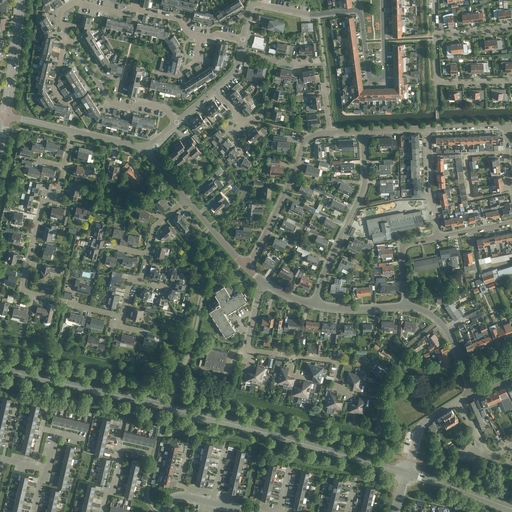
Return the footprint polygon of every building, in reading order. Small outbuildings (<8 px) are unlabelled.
[(48,4),(51,2),(49,0),(43,0),(46,5),(43,5),(43,8),(49,10),(50,6),(48,4)] [(238,9),(243,6),(241,2),(243,0),(236,0),(234,2),(238,9)] [(229,4),(228,2),(227,2),(224,4),(224,5),(223,5),(225,7),(229,15),(234,12),(229,4)] [(229,4),(234,12),(238,9),(234,2),(229,4)] [(511,7),(508,8),(507,2),(503,2),(504,8),(505,18),(511,18),(511,16),(511,15),(511,7)] [(393,16),(400,16),(400,13),(401,13),(401,6),(393,6),(393,16)] [(229,15),(225,7),(221,10),(220,10),(225,17),(229,15)] [(498,17),(499,19),(505,18),(504,8),(493,9),(494,18),(498,17)] [(203,21),(205,13),(201,12),(201,9),(200,9),(198,20),(197,22),(200,23),(200,20),(203,21)] [(225,17),(220,10),(221,10),(220,9),(213,13),(214,21),(219,18),(220,20),(225,17)] [(479,21),(479,20),(483,19),(482,11),(472,12),(473,22),(479,21)] [(214,21),(213,13),(205,12),(205,13),(203,21),(209,22),(209,19),(214,21)] [(448,23),(448,25),(454,24),(453,12),(451,13),(449,13),(447,13),(445,14),(444,15),(442,15),(443,15),(444,24),(448,23)] [(461,13),(463,23),(473,22),(472,12),(461,13)] [(283,30),(285,22),(276,20),(277,19),(259,15),(258,19),(263,20),(261,27),(274,30),(274,29),(283,30)] [(38,21),(41,25),(49,21),(46,16),(43,18),(38,21)] [(345,27),(353,26),(352,16),(345,17),(346,20),(344,20),(345,27)] [(404,19),(401,19),(400,19),(400,16),(393,16),(394,26),(402,26),(405,26),(404,19)] [(110,28),(112,19),(107,18),(106,22),(103,21),(102,27),(105,28),(105,26),(110,28)] [(82,31),(89,30),(91,22),(82,20),(81,26),(84,26),(82,31)] [(50,27),(52,25),(49,21),(41,25),(41,26),(45,33),(52,31),(50,27)] [(348,37),(354,36),(353,26),(345,27),(346,34),(348,33),(348,37)] [(402,26),(394,26),(394,36),(400,36),(400,33),(402,33),(402,26)] [(164,38),(168,32),(163,31),(164,28),(159,27),(157,35),(156,35),(156,36),(164,38)] [(93,38),(94,37),(89,30),(82,31),(85,36),(83,37),(86,42),(93,38)] [(53,43),(54,37),(51,36),(52,31),(45,33),(43,41),(53,43)] [(168,32),(164,38),(168,45),(177,39),(174,35),(171,36),(168,32)] [(262,44),(264,38),(254,36),(253,43),(252,43),(252,46),(263,49),(264,45),(262,44)] [(348,47),(356,46),(354,36),(348,37),(348,40),(347,40),(348,47)] [(96,42),(93,38),(86,42),(89,47),(96,42)] [(501,48),(500,39),(496,40),(496,38),(490,39),(491,49),(501,48)] [(173,52),(180,50),(177,46),(180,44),(177,39),(168,45),(173,52)] [(484,40),(484,41),(480,42),(481,50),(491,49),(490,39),(484,40)] [(91,51),(99,47),(96,42),(89,47),(91,51)] [(467,52),(466,43),(462,44),(462,42),(456,43),(457,53),(467,52)] [(283,44),(277,43),(276,50),(285,53),(285,52),(292,54),(294,46),(290,45),(291,45),(283,43),(283,44)] [(315,50),(315,43),(311,43),(312,46),(311,46),(311,45),(306,46),(301,47),(301,54),(306,54),(306,53),(311,53),(311,50),(312,49),(312,50),(315,50)] [(450,44),(450,45),(446,46),(447,54),(457,53),(456,43),(450,44)] [(402,51),(402,44),(394,44),(394,54),(401,54),(405,54),(405,51),(402,51)] [(351,56),(357,55),(356,46),(348,47),(349,53),(350,53),(351,56)] [(94,56),(102,51),(99,47),(91,51),(94,56)] [(179,55),(180,50),(173,52),(172,54),(171,54),(170,55),(169,59),(170,59),(171,60),(172,60),(172,59),(181,61),(182,56),(179,55)] [(104,56),(104,55),(102,51),(94,56),(97,60),(104,56)] [(401,57),(401,54),(394,54),(395,64),(405,64),(405,57),(401,57)] [(106,68),(109,62),(105,55),(104,55),(104,56),(97,60),(100,65),(103,64),(106,68)] [(350,66),(358,65),(357,55),(351,56),(351,59),(349,60),(350,66)] [(225,65),(226,60),(214,57),(213,64),(212,65),(218,69),(219,64),(225,65)] [(450,72),(450,73),(457,73),(456,61),(455,61),(453,62),(451,62),(449,62),(448,63),(446,63),(446,64),(446,72),(450,72)] [(505,70),(505,71),(511,71),(511,61),(501,62),(501,70),(505,70)] [(118,65),(118,64),(109,62),(106,68),(110,69),(110,72),(115,73),(117,65),(118,65)] [(471,71),(471,73),(477,72),(477,62),(466,63),(466,71),(471,71)] [(483,72),(483,71),(487,71),(487,62),(477,62),(477,72),(483,72)] [(265,65),(263,64),(257,63),(257,64),(256,64),(255,65),(254,68),(248,67),(245,79),(258,82),(259,76),(262,77),(263,76),(265,75),(267,67),(266,67),(265,65)] [(132,73),(141,75),(142,70),(140,69),(140,66),(134,64),(132,73)] [(401,74),(401,71),(405,71),(405,64),(395,64),(395,74),(401,74)] [(167,73),(172,74),(172,71),(178,72),(179,67),(171,65),(170,69),(168,69),(168,70),(167,72),(167,73)] [(214,72),(218,69),(212,65),(205,69),(211,78),(216,75),(214,72)] [(353,76),(359,75),(358,65),(350,66),(351,73),(353,73),(353,76)] [(67,77),(75,73),(72,68),(64,73),(67,77)] [(284,78),(286,69),(281,68),(280,73),(276,72),(274,79),(281,80),(281,77),(284,78)] [(206,81),(211,78),(205,69),(201,72),(206,81)] [(296,80),(296,76),(291,75),(292,70),(286,69),(284,78),(288,79),(287,82),(293,83),(294,80),(296,80)] [(300,84),(307,83),(306,81),(309,81),(308,70),(302,71),(303,76),(299,77),(300,84)] [(308,70),(309,81),(315,80),(315,83),(319,82),(318,74),(314,75),(314,70),(308,70)] [(202,83),(206,81),(201,72),(196,75),(202,83)] [(70,82),(78,77),(75,73),(67,77),(70,82)] [(194,76),(193,74),(191,76),(197,86),(202,83),(196,75),(194,76)] [(403,84),(407,83),(406,77),(401,77),(401,74),(395,74),(395,84),(403,84)] [(352,79),(353,86),(361,85),(359,75),(353,76),(354,79),(352,79)] [(193,89),(197,86),(191,76),(188,78),(190,79),(187,81),(193,89)] [(73,86),(81,82),(78,77),(70,82),(73,86)] [(38,92),(45,90),(47,83),(37,80),(36,86),(39,86),(38,92)] [(193,89),(187,81),(181,85),(182,92),(183,97),(185,98),(186,95),(189,93),(188,92),(193,89)] [(76,91),(83,86),(81,82),(73,86),(76,91)] [(182,92),(181,85),(172,83),(170,93),(176,94),(176,96),(180,97),(181,95),(180,92),(182,92)] [(233,100),(240,94),(238,92),(239,91),(239,90),(242,87),(238,83),(231,89),(234,92),(229,96),(233,100)] [(406,99),(404,96),(403,93),(405,91),(407,91),(407,83),(403,84),(395,84),(395,88),(406,99)] [(361,89),(361,85),(353,86),(349,86),(350,94),(352,93),(354,95),(354,98),(352,100),(352,101),(362,89),(361,89)] [(83,86),(76,91),(79,96),(86,91),(83,86)] [(406,99),(395,88),(395,89),(391,89),(391,100),(394,100),(394,101),(397,104),(400,101),(398,100),(398,98),(400,97),(403,96),(406,99)] [(497,89),(490,88),(491,88),(491,93),(492,94),(492,100),(505,99),(505,89),(497,89)] [(282,100),(284,91),(276,89),(275,93),(273,92),(272,98),(282,100)] [(362,90),(362,89),(352,101),(355,98),(357,98),(359,99),(359,101),(367,101),(366,101),(366,89),(362,90)] [(484,98),(483,90),(485,90),(485,89),(467,90),(469,90),(469,99),(484,98)] [(45,90),(38,92),(41,96),(38,97),(41,102),(49,97),(45,90)] [(461,102),(461,90),(462,90),(447,90),(447,91),(449,91),(449,100),(457,99),(457,102),(461,102)] [(309,102),(320,101),(319,95),(314,95),(314,92),(306,93),(307,99),(309,99),(309,102)] [(80,98),(83,102),(90,97),(87,93),(80,98)] [(240,94),(233,100),(237,105),(242,101),(243,103),(250,97),(247,93),(244,96),(243,95),(242,96),(240,94)] [(49,110),(54,104),(49,97),(41,102),(44,107),(47,105),(49,110)] [(85,107),(93,102),(90,97),(83,102),(82,102),(85,107)] [(246,115),(256,106),(253,103),(254,100),(251,98),(242,106),(244,108),(242,110),(246,115)] [(316,111),(316,107),(321,107),(320,101),(309,102),(310,106),(306,106),(307,110),(308,110),(309,112),(316,111)] [(88,112),(96,107),(93,102),(85,107),(88,112)] [(210,105),(216,113),(218,111),(219,112),(220,111),(222,114),(227,110),(221,104),(218,106),(214,102),(210,105)] [(54,104),(49,110),(55,111),(54,114),(60,115),(60,114),(59,114),(61,106),(54,104)] [(214,115),(216,113),(210,105),(205,109),(209,114),(207,116),(212,122),(216,119),(214,116),(215,116),(214,115)] [(60,115),(59,116),(69,119),(70,112),(66,111),(67,107),(61,106),(59,114),(60,114),(60,115)] [(96,119),(100,113),(96,107),(88,112),(91,117),(93,115),(96,119)] [(280,120),(282,111),(274,109),(273,113),(271,112),(269,118),(280,120)] [(106,125),(108,115),(100,113),(96,119),(101,121),(100,123),(106,125)] [(136,126),(136,125),(139,115),(133,114),(132,119),(130,118),(129,120),(128,125),(136,126)] [(320,125),(319,117),(316,118),(315,114),(307,115),(308,121),(310,121),(311,126),(315,126),(320,126),(319,125),(320,125)] [(194,119),(200,126),(203,124),(204,125),(205,124),(207,127),(211,124),(205,117),(203,119),(199,115),(194,119)] [(198,127),(200,126),(194,119),(190,122),(194,127),(192,129),(197,135),(201,132),(199,129),(198,127)] [(261,138),(267,133),(262,127),(258,131),(255,128),(247,135),(250,138),(248,140),(248,141),(249,143),(251,143),(252,141),(252,142),(259,136),(261,138)] [(211,142),(215,146),(222,139),(220,137),(223,134),(219,130),(212,136),(214,139),(211,142)] [(289,150),(290,142),(286,142),(286,140),(282,139),(282,136),(274,135),(273,141),(278,141),(277,148),(282,148),(282,150),(289,150)] [(194,145),(196,143),(191,137),(183,144),(180,141),(174,146),(176,149),(170,155),(171,156),(169,158),(172,161),(173,160),(177,165),(185,159),(186,161),(189,159),(188,158),(192,154),(195,158),(199,155),(200,156),(202,154),(194,145)] [(392,140),(391,138),(378,138),(378,142),(378,148),(392,147),(392,149),(396,148),(396,140),(392,140)] [(223,155),(228,150),(226,148),(231,144),(227,139),(219,145),(222,149),(220,151),(223,155)] [(353,146),(352,139),(338,140),(338,147),(347,146),(347,149),(353,149),(354,149),(354,146),(353,146)] [(62,156),(63,150),(58,149),(59,144),(47,141),(45,149),(57,152),(56,155),(62,156)] [(31,150),(33,150),(43,152),(45,145),(33,142),(31,150)] [(315,158),(322,157),(321,151),(325,151),(324,144),(314,144),(315,158)] [(33,150),(31,150),(21,147),(19,155),(31,158),(32,155),(33,150)] [(92,154),(92,150),(84,148),(83,152),(79,151),(77,159),(87,161),(88,153),(92,154)] [(230,165),(236,159),(234,156),(238,152),(234,148),(227,154),(229,157),(226,159),(228,161),(227,162),(230,165)] [(455,158),(454,154),(437,155),(437,157),(436,157),(437,164),(443,163),(446,163),(445,157),(448,157),(451,158),(455,158)] [(489,166),(499,164),(497,158),(495,159),(494,156),(488,156),(489,166)] [(251,162),(246,160),(247,159),(244,158),(242,161),(241,160),(240,158),(233,163),(238,169),(239,168),(239,167),(246,170),(247,168),(249,169),(252,163),(250,162),(251,162)] [(379,174),(391,173),(390,164),(393,164),(393,159),(386,160),(386,164),(379,164),(379,169),(376,169),(376,174),(379,174)] [(117,178),(119,167),(111,165),(112,161),(107,160),(105,166),(109,167),(106,178),(107,179),(110,180),(112,179),(112,177),(117,178)] [(474,161),(469,161),(470,169),(478,168),(478,164),(475,165),(474,161)] [(30,167),(31,164),(25,163),(25,166),(29,167),(27,174),(40,177),(41,170),(30,167)] [(135,181),(140,175),(130,166),(127,163),(123,168),(126,171),(125,173),(135,181)] [(282,175),(283,167),(280,167),(280,164),(269,163),(268,167),(271,167),(270,175),(274,175),(274,174),(282,175)] [(447,169),(444,169),(443,163),(437,164),(437,170),(443,170),(443,172),(448,171),(447,169)] [(354,172),(353,164),(341,165),(336,165),(337,172),(341,171),(341,172),(354,172)] [(497,171),(500,171),(499,164),(489,166),(491,172),(490,172),(491,175),(497,174),(497,171)] [(89,174),(90,168),(77,165),(76,169),(75,168),(73,175),(83,178),(84,176),(87,176),(88,174),(89,174)] [(317,176),(319,169),(317,168),(307,165),(305,173),(317,176)] [(53,176),(55,169),(43,166),(41,174),(53,176)] [(218,175),(224,170),(220,166),(214,171),(218,175)] [(437,181),(444,180),(444,175),(448,175),(448,171),(443,172),(442,172),(443,174),(437,174),(437,181)] [(492,185),(502,183),(500,177),(498,177),(497,174),(491,175),(491,178),(494,178),(494,181),(491,182),(492,185)] [(208,193),(217,186),(212,179),(203,187),(208,193)] [(380,193),(393,192),(392,179),(386,179),(386,184),(380,185),(380,193)] [(444,189),(449,188),(449,185),(445,185),(444,180),(437,181),(438,187),(443,187),(444,189)] [(41,187),(42,183),(33,181),(30,193),(37,195),(39,187),(41,187)] [(349,195),(352,188),(341,183),(341,182),(338,181),(336,186),(339,187),(337,190),(344,193),(343,195),(348,197),(349,195)] [(492,194),(500,193),(500,190),(503,190),(502,183),(492,185),(493,191),(492,191),(492,194)] [(79,192),(81,193),(83,185),(75,184),(74,188),(70,187),(69,191),(71,191),(69,197),(77,199),(79,192)] [(309,197),(313,190),(301,184),(298,191),(304,194),(309,197)] [(270,198),(271,187),(263,186),(263,198),(270,198)] [(440,199),(447,198),(451,197),(449,188),(444,189),(444,192),(439,193),(440,199)] [(33,211),(34,208),(31,207),(33,195),(26,193),(23,205),(28,206),(27,209),(33,211)] [(216,211),(224,205),(222,202),(223,201),(222,200),(224,198),(221,194),(216,198),(218,200),(212,206),(216,211)] [(162,211),(168,206),(164,201),(167,199),(164,196),(155,203),(162,211)] [(448,203),(447,198),(440,199),(441,205),(446,204),(447,206),(453,205),(454,205),(453,202),(448,203)] [(332,200),(330,199),(328,202),(331,204),(329,206),(341,212),(344,205),(333,200),(332,200)] [(299,214),(302,207),(292,202),(288,211),(291,213),(292,212),(294,213),(295,212),(299,214)] [(262,214),(262,209),(255,208),(255,204),(248,203),(247,207),(249,207),(248,214),(248,217),(253,217),(253,213),(262,214)] [(511,211),(509,203),(504,204),(504,205),(499,206),(500,210),(500,212),(502,211),(503,215),(510,214),(509,211),(511,211)] [(314,213),(314,212),(316,209),(304,204),(303,207),(311,211),(311,212),(314,213)] [(493,218),(496,218),(496,217),(499,216),(498,210),(500,210),(499,206),(499,204),(496,205),(497,206),(491,207),(491,211),(493,218)] [(90,212),(91,207),(84,206),(83,209),(77,207),(75,215),(86,218),(88,212),(90,212)] [(475,221),(481,220),(480,214),(482,214),(482,213),(481,207),(481,206),(478,207),(479,209),(478,209),(479,213),(473,214),(475,221)] [(487,212),(486,207),(484,207),(484,206),(481,207),(482,213),(485,213),(486,219),(489,218),(489,219),(493,218),(491,211),(487,212)] [(60,210),(52,208),(50,215),(62,218),(64,209),(60,208),(60,210)] [(147,221),(149,214),(144,213),(145,210),(138,208),(137,211),(140,212),(138,219),(147,221)] [(423,224),(420,211),(402,214),(402,212),(366,219),(369,234),(372,233),(373,241),(391,238),(389,231),(400,229),(423,224)] [(465,213),(464,212),(464,211),(461,211),(461,215),(458,215),(458,214),(455,214),(456,217),(457,224),(464,223),(462,217),(465,217),(465,213)] [(468,213),(468,211),(464,212),(465,213),(465,217),(468,217),(469,222),(475,221),(473,214),(473,212),(468,213)] [(22,225),(24,218),(22,217),(23,214),(15,212),(13,220),(15,220),(14,223),(22,225)] [(184,233),(190,227),(179,214),(173,219),(184,233)] [(448,219),(447,214),(443,215),(445,227),(451,226),(450,218),(448,219)] [(333,229),(336,223),(326,218),(322,224),(333,229)] [(293,232),(296,226),(294,225),(284,220),(281,226),(291,231),(293,232)] [(104,228),(105,223),(100,222),(99,227),(95,226),(93,236),(101,238),(103,228),(104,228)] [(56,229),(56,226),(49,224),(48,227),(45,226),(42,238),(50,240),(53,229),(56,229)] [(167,241),(169,239),(169,236),(173,232),(167,226),(165,228),(165,229),(158,234),(161,238),(161,240),(167,241)] [(251,232),(251,228),(243,227),(243,230),(236,230),(235,237),(242,237),(242,238),(249,239),(249,231),(251,232)] [(123,245),(124,239),(121,238),(123,230),(114,228),(112,236),(121,238),(120,244),(123,245)] [(21,245),(23,235),(13,232),(11,240),(13,241),(12,243),(21,245)] [(124,239),(123,245),(127,246),(127,243),(137,245),(139,237),(129,235),(128,239),(124,239)] [(324,247),(327,241),(317,236),(314,242),(320,245),(319,248),(323,250),(324,247)] [(281,241),(275,238),(271,245),(282,250),(286,242),(282,240),(281,241)] [(371,246),(359,240),(357,245),(349,241),(346,248),(357,254),(361,247),(363,248),(364,246),(370,249),(371,246)] [(55,250),(56,247),(47,245),(46,249),(44,249),(42,258),(50,260),(52,250),(55,250)] [(172,252),(172,249),(169,248),(170,248),(157,245),(155,256),(163,258),(164,254),(168,255),(169,251),(172,252)] [(303,253),(308,255),(308,254),(309,254),(311,250),(299,245),(296,250),(303,253)] [(384,248),(384,245),(377,246),(377,249),(381,249),(381,257),(392,256),(392,248),(384,248)] [(96,259),(98,249),(90,247),(88,257),(96,259)] [(457,251),(456,247),(450,248),(451,249),(448,250),(449,257),(450,258),(452,258),(452,256),(459,255),(458,251),(457,251)] [(444,258),(449,257),(448,250),(448,249),(440,250),(441,256),(438,257),(440,266),(445,265),(444,258)] [(472,261),(473,261),(471,251),(463,253),(465,262),(463,262),(464,266),(463,266),(464,271),(476,269),(474,262),(472,263),(472,261)] [(20,258),(20,255),(17,254),(10,252),(8,262),(15,264),(16,258),(20,258)] [(120,259),(121,253),(118,252),(117,258),(107,256),(105,263),(115,266),(117,258),(120,259)] [(121,253),(120,259),(123,260),(122,264),(131,266),(131,263),(135,264),(136,259),(132,258),(132,259),(124,257),(124,253),(121,253)] [(311,267),(314,269),(319,259),(309,254),(308,255),(303,253),(301,255),(307,258),(306,261),(313,264),(311,267)] [(415,271),(438,266),(436,255),(426,257),(424,257),(423,257),(413,259),(413,261),(415,271)] [(274,261),(267,256),(262,263),(270,268),(273,264),(275,266),(279,260),(276,258),(274,261)] [(350,262),(342,257),(338,265),(337,266),(338,266),(336,269),(341,271),(342,268),(350,272),(353,265),(356,266),(358,262),(352,259),(350,262)] [(386,266),(385,262),(379,263),(379,266),(382,266),(383,274),(394,274),(393,265),(386,266)] [(60,273),(61,269),(43,265),(41,271),(39,270),(38,277),(40,278),(39,280),(46,281),(47,279),(49,280),(50,273),(49,273),(50,271),(60,273)] [(290,280),(293,274),(293,273),(282,266),(278,273),(290,280)] [(155,268),(152,267),(151,267),(150,271),(151,272),(150,275),(152,275),(153,277),(157,278),(159,277),(161,277),(161,279),(164,279),(164,277),(165,273),(162,273),(162,274),(160,273),(159,272),(159,270),(157,269),(157,267),(155,267),(155,268)] [(174,270),(175,268),(173,267),(173,268),(172,268),(169,269),(169,271),(166,270),(165,273),(164,277),(167,277),(167,275),(169,276),(170,278),(170,279),(175,280),(175,279),(176,278),(177,280),(182,277),(184,275),(183,273),(180,273),(179,274),(178,274),(176,272),(177,270),(174,270)] [(497,270),(497,268),(491,270),(495,280),(500,279),(499,276),(497,270)] [(14,286),(16,278),(15,277),(16,272),(7,270),(6,273),(9,274),(6,284),(14,286)] [(490,282),(495,280),(491,270),(486,272),(490,282)] [(108,290),(109,290),(115,291),(116,286),(120,287),(122,279),(121,278),(122,273),(113,271),(112,275),(115,276),(112,286),(109,285),(108,290)] [(485,284),(490,282),(486,272),(481,273),(485,284)] [(477,286),(485,284),(481,273),(478,274),(480,279),(475,281),(477,286)] [(309,288),(312,280),(304,278),(305,276),(299,274),(297,280),(300,281),(299,284),(303,286),(302,288),(308,290),(309,288)] [(177,285),(176,285),(175,287),(176,287),(177,289),(177,290),(180,291),(181,290),(183,289),(184,289),(185,286),(187,287),(187,284),(184,284),(183,282),(183,281),(183,280),(183,279),(183,278),(182,277),(177,280),(178,282),(177,282),(176,282),(176,284),(177,284),(177,285)] [(340,281),(340,279),(335,278),(334,283),(331,283),(331,284),(331,292),(345,294),(346,287),(340,286),(341,281),(340,281)] [(89,294),(90,286),(79,284),(79,280),(76,279),(74,286),(78,287),(77,291),(89,294)] [(387,285),(387,282),(380,283),(380,286),(381,294),(395,293),(394,284),(387,285)] [(372,290),(372,284),(369,285),(368,285),(368,286),(369,286),(369,287),(356,288),(356,287),(353,287),(353,289),(353,293),(354,294),(357,294),(357,296),(370,295),(369,291),(372,290)] [(233,290),(231,286),(228,286),(225,288),(224,286),(213,293),(218,300),(214,303),(216,307),(209,312),(225,337),(230,334),(231,336),(234,334),(233,333),(235,331),(225,314),(222,311),(224,310),(227,314),(248,301),(245,296),(246,295),(244,292),(243,293),(241,291),(226,301),(225,299),(231,295),(233,290)] [(149,291),(149,290),(145,289),(145,290),(143,291),(141,291),(140,294),(142,295),(143,297),(143,298),(145,299),(145,301),(153,303),(153,299),(154,299),(154,297),(155,293),(152,292),(152,294),(150,293),(149,291)] [(180,292),(175,291),(176,290),(172,289),(171,291),(169,292),(168,292),(167,296),(168,296),(169,297),(167,298),(168,300),(169,300),(173,301),(173,299),(175,298),(177,298),(177,296),(179,296),(180,294),(179,294),(180,292)] [(115,291),(109,290),(108,298),(109,298),(107,306),(113,307),(115,308),(117,301),(118,301),(119,295),(115,294),(115,291)] [(0,312),(6,314),(9,302),(6,301),(7,298),(0,296),(0,300),(1,300),(0,305),(0,312)] [(454,301),(453,299),(454,299),(452,296),(446,300),(445,299),(442,302),(445,306),(445,307),(450,313),(456,309),(452,302),(454,301)] [(165,299),(165,298),(160,297),(158,299),(157,298),(157,297),(154,297),(154,299),(153,299),(153,303),(157,304),(158,303),(158,304),(158,306),(161,306),(160,308),(162,309),(162,308),(166,308),(167,304),(166,304),(167,301),(168,300),(167,298),(165,299)] [(50,322),(54,305),(48,303),(46,309),(37,307),(36,313),(45,315),(44,320),(44,321),(44,322),(44,323),(45,323),(45,324),(46,324),(47,324),(48,324),(49,323),(50,323),(50,322)] [(456,309),(450,313),(454,320),(463,314),(464,314),(459,307),(456,309)] [(27,323),(29,315),(27,314),(25,314),(26,311),(14,308),(12,316),(24,319),(23,322),(27,323)] [(142,315),(142,314),(143,310),(132,308),(131,314),(130,317),(139,319),(140,315),(142,315)] [(82,317),(82,315),(77,314),(70,313),(69,317),(67,317),(66,321),(67,322),(72,323),(72,321),(80,323),(80,324),(83,325),(85,318),(82,317)] [(273,326),(274,318),(268,316),(267,318),(262,317),(261,324),(265,325),(263,331),(268,332),(269,326),(273,326)] [(102,329),(104,320),(91,317),(90,321),(87,320),(85,327),(89,328),(90,326),(102,329)] [(292,328),(292,329),(299,330),(300,320),(288,319),(288,324),(284,324),(284,331),(287,331),(287,328),(292,328)] [(318,332),(319,322),(306,321),(306,325),(302,325),(302,331),(305,332),(305,330),(318,332)] [(396,333),(397,325),(393,325),(393,322),(381,321),(381,329),(390,330),(390,332),(396,333)] [(405,321),(403,329),(413,331),(415,323),(405,321)] [(507,334),(511,332),(511,327),(510,323),(510,322),(503,324),(504,325),(507,334)] [(352,329),(352,325),(344,324),(344,329),(340,329),(340,334),(344,334),(344,332),(352,333),(352,335),(356,335),(356,329),(352,329)] [(494,340),(500,337),(496,328),(495,324),(488,327),(494,340)] [(496,328),(500,337),(507,334),(504,325),(496,328)] [(478,333),(477,331),(474,332),(476,337),(477,338),(480,346),(486,343),(484,337),(483,336),(481,332),(478,333)] [(485,335),(483,336),(484,337),(486,343),(492,340),(488,331),(484,333),(485,334),(485,335)] [(153,339),(153,338),(154,334),(147,333),(147,336),(148,336),(148,338),(144,337),(143,344),(153,347),(154,340),(153,339)] [(431,336),(429,333),(423,337),(425,340),(428,339),(431,344),(428,347),(430,350),(440,343),(436,337),(434,333),(431,336)] [(464,343),(467,351),(474,348),(471,340),(467,333),(464,334),(468,342),(464,343)] [(135,337),(122,334),(121,336),(117,335),(115,344),(119,345),(120,342),(133,345),(135,337)] [(103,351),(105,345),(98,343),(99,338),(88,335),(86,344),(90,345),(89,347),(96,349),(103,351)] [(480,346),(477,338),(471,340),(474,348),(480,346)] [(223,370),(227,352),(208,348),(203,366),(223,370)] [(444,351),(443,348),(438,350),(437,348),(435,349),(439,359),(441,358),(443,363),(441,364),(443,368),(451,365),(448,359),(449,359),(445,351),(444,351)] [(504,372),(499,362),(485,369),(491,381),(508,374),(507,372),(504,372)] [(317,365),(317,363),(315,363),(314,365),(308,363),(306,372),(313,373),(314,373),(315,365),(317,365)] [(317,365),(315,365),(314,373),(321,375),(321,376),(324,377),(324,374),(325,371),(322,370),(323,367),(317,365)] [(384,370),(378,365),(373,373),(382,378),(388,369),(385,368),(384,370)] [(266,375),(267,369),(265,368),(257,366),(255,374),(263,376),(263,375),(266,375)] [(286,377),(287,377),(288,369),(280,367),(279,374),(278,375),(286,377)] [(356,374),(354,382),(362,383),(362,385),(364,385),(365,382),(362,382),(364,372),(360,371),(360,370),(358,369),(358,372),(357,374),(356,374)] [(357,374),(358,372),(355,371),(355,373),(348,372),(346,380),(354,382),(356,374),(357,374)] [(254,386),(255,382),(253,382),(255,374),(247,372),(245,380),(251,382),(250,386),(254,386)] [(276,373),(276,376),(278,376),(277,383),(283,384),(285,384),(286,377),(278,375),(279,374),(276,373)] [(320,383),(321,376),(321,375),(314,373),(313,373),(312,381),(320,383)] [(263,375),(263,376),(255,374),(253,382),(255,382),(261,384),(263,377),(265,378),(266,375),(263,375)] [(285,384),(283,384),(283,387),(292,389),(292,386),(293,386),(294,378),(287,377),(286,377),(285,384)] [(310,389),(311,382),(304,381),(303,381),(302,388),(302,389),(304,389),(310,390),(310,389)] [(360,391),(362,385),(362,383),(354,382),(353,389),(360,391)] [(301,397),(300,397),(302,389),(302,388),(294,387),(292,395),(299,396),(299,399),(301,399),(301,397)] [(505,410),(511,406),(511,403),(505,388),(497,391),(501,399),(500,399),(505,410)] [(310,390),(304,389),(302,389),(300,397),(301,397),(301,399),(300,400),(305,401),(307,400),(307,398),(308,398),(309,392),(312,392),(312,390),(310,389),(310,390)] [(329,391),(327,390),(326,395),(328,396),(327,397),(327,399),(335,400),(337,392),(329,390),(329,391)] [(496,391),(495,390),(493,391),(493,392),(484,396),(488,404),(489,407),(496,404),(497,403),(496,401),(500,399),(501,399),(497,391),(497,390),(496,391)] [(486,406),(489,412),(491,418),(494,416),(491,411),(489,407),(488,404),(484,396),(479,398),(483,407),(486,406)] [(333,408),(335,400),(327,399),(327,397),(325,397),(324,399),(327,400),(325,406),(328,407),(326,412),(331,413),(332,408),(333,408)] [(365,406),(367,399),(359,397),(357,405),(365,407),(365,406)] [(482,418),(487,416),(483,407),(479,398),(473,400),(477,408),(480,407),(481,409),(479,409),(482,418)] [(341,410),(343,402),(335,400),(333,408),(332,408),(331,413),(333,413),(335,408),(341,410)] [(476,422),(482,420),(477,408),(473,400),(466,403),(470,411),(471,411),(476,422)] [(357,405),(350,403),(348,411),(354,413),(354,415),(356,416),(357,413),(356,413),(357,405)] [(365,407),(357,405),(356,413),(357,413),(363,415),(365,408),(367,409),(368,406),(365,406),(365,407)] [(454,414),(451,410),(451,409),(441,415),(432,422),(436,428),(441,425),(444,428),(458,419),(454,413),(454,414)] [(7,416),(0,414),(0,420),(5,422),(6,417),(11,418),(11,416),(7,415),(7,416)] [(58,423),(59,415),(53,414),(51,422),(58,423)] [(109,425),(109,424),(111,419),(103,417),(101,423),(109,425)] [(83,421),(81,429),(88,430),(89,422),(83,421)] [(177,451),(178,446),(176,445),(177,442),(170,440),(168,449),(177,451)] [(217,446),(217,444),(213,443),(205,442),(204,448),(212,450),(213,445),(217,446)] [(65,449),(65,451),(73,452),(74,446),(67,444),(65,449)] [(30,447),(22,445),(21,451),(29,453),(30,448),(34,449),(34,446),(30,446),(30,447)] [(104,449),(96,447),(94,453),(102,455),(103,450),(107,451),(108,449),(104,448),(104,449)] [(233,447),(233,449),(237,450),(236,455),(244,457),(245,451),(237,449),(238,448),(233,447)] [(72,458),(73,452),(65,451),(65,449),(61,448),(61,451),(65,451),(64,456),(72,458)] [(100,463),(109,465),(110,459),(102,457),(101,461),(98,461),(98,463),(100,464),(100,463)] [(241,469),(242,463),(235,461),(235,460),(231,459),(230,461),(234,462),(233,467),(241,469)] [(69,470),(70,464),(62,462),(63,461),(59,460),(58,462),(62,463),(61,468),(69,470)] [(137,473),(139,468),(131,466),(131,465),(127,464),(127,466),(131,467),(130,472),(137,473)] [(238,481),(240,475),(232,473),(232,472),(228,471),(227,473),(232,474),(230,479),(238,481)] [(66,482),(68,476),(60,474),(60,473),(56,472),(55,474),(59,475),(58,480),(66,482)] [(27,482),(27,481),(29,476),(21,474),(19,480),(27,482)] [(306,484),(308,478),(300,476),(300,475),(296,474),(296,476),(300,477),(299,482),(306,484)] [(134,485),(136,479),(128,478),(128,476),(124,475),(124,478),(128,479),(127,484),(134,485)] [(105,484),(106,477),(97,476),(97,480),(94,479),(93,482),(96,482),(105,484)] [(170,483),(171,478),(162,476),(161,481),(160,480),(159,484),(168,486),(169,483),(170,483)] [(205,479),(197,478),(196,484),(203,486),(204,481),(208,481),(209,479),(205,478),(205,479)] [(65,488),(66,482),(58,480),(57,486),(65,488)] [(236,493),(237,487),(229,485),(229,484),(225,483),(225,485),(229,486),(228,491),(236,493)] [(367,485),(365,490),(365,491),(373,493),(374,487),(367,485)] [(304,496),(304,495),(305,490),(297,488),(297,487),(293,486),(293,488),(297,489),(296,494),(304,496)] [(132,497),(133,491),(125,489),(126,488),(122,487),(121,490),(125,491),(124,496),(132,497)] [(372,499),(373,493),(365,491),(365,490),(361,489),(361,492),(365,492),(364,497),(372,499)] [(57,502),(58,496),(50,494),(50,493),(46,492),(46,494),(50,495),(49,500),(57,502)] [(301,508),(302,502),(294,500),(295,499),(291,498),(290,500),(294,501),(293,506),(301,508)] [(369,511),(370,505),(362,503),(363,502),(359,501),(358,503),(362,504),(361,509),(369,511)] [(115,511),(117,507),(116,507),(113,506),(113,503),(111,502),(110,505),(111,505),(109,511),(115,511)]
